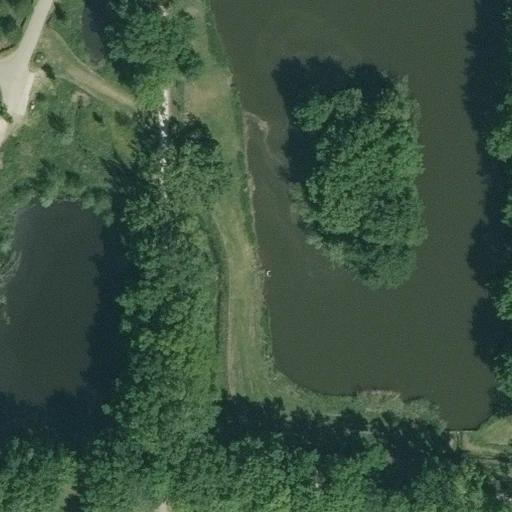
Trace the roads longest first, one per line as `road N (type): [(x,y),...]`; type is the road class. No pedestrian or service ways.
road 1 (track): [(166,464),(511,481)]
road 2 (track): [(162,131),(67,67),(34,25)]
